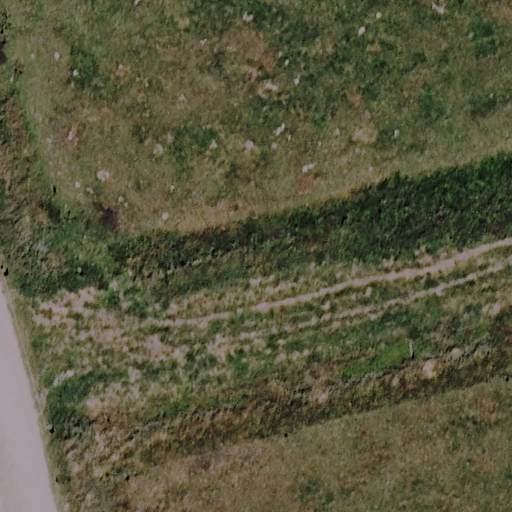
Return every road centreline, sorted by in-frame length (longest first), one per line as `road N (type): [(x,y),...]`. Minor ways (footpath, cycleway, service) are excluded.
road 1 (track): [(511,314),(0,442)]
road 2 (track): [(0,345),(43,511)]
